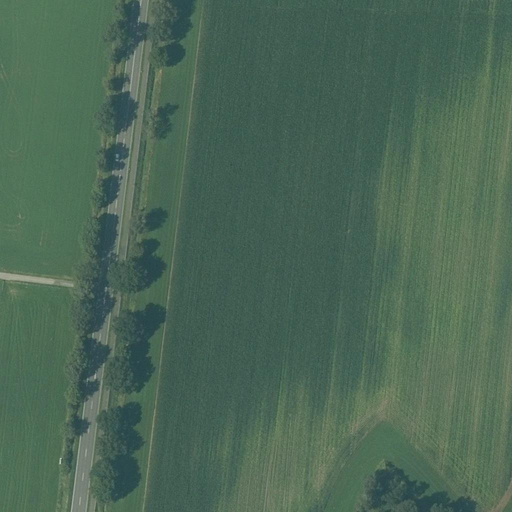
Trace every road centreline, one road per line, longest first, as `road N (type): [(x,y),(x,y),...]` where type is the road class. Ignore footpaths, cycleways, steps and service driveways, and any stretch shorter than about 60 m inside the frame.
road 1 (primary): [(140,0),(105,290)]
road 2 (primary): [(105,290),(78,511)]
